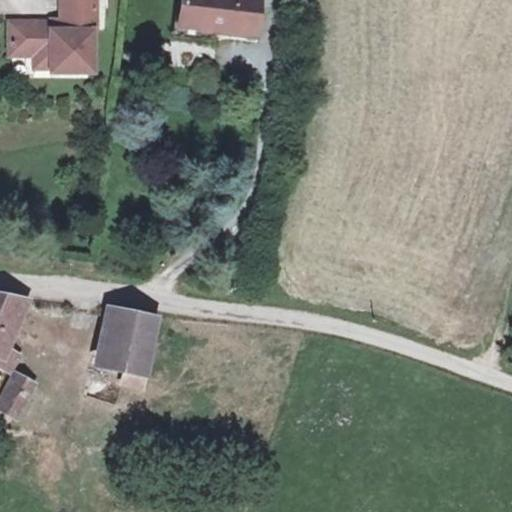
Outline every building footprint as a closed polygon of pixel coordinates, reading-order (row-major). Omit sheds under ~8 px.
[(95,33),(95,0),(61,0),(61,25),(51,25),(51,23),(9,23),(9,56),(33,56),(49,56),(49,69),(49,73),(90,73),(91,33),(95,33)] [(259,32),(254,31),(253,34),(178,26),(181,0),(175,0),(172,37),(213,42),(214,35),(258,40),(259,32)] [(181,0),(178,26),(253,34),(254,31),(257,0),(181,0)] [(49,56),(33,56),(33,69),(49,69),(49,56)] [(23,299),(0,295),(0,352),(2,347),(23,299)] [(94,366),(104,368),(118,309),(108,306),(94,366)] [(118,309),(104,368),(124,372),(121,384),(141,389),(144,376),(156,317),(118,309)] [(0,352),(0,366),(10,372),(20,357),(2,347),(0,352)] [(0,409),(15,417),(33,385),(15,375),(0,403),(0,409)]
